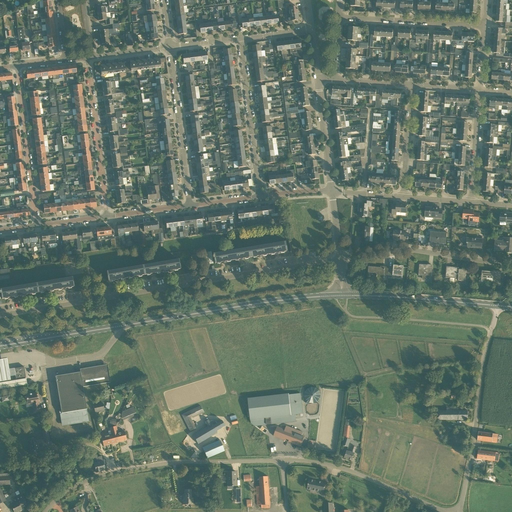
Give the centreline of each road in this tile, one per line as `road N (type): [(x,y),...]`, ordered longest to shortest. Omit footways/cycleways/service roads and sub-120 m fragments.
road 1 (residential): [(0,315),(340,258)]
road 2 (primary): [(0,346),(336,295)]
road 3 (unclassified): [(46,511),(72,487),(119,472),(173,462),(282,460)]
road 4 (unclassified): [(458,511),(482,361),(500,306)]
road 5 (residential): [(511,265),(413,251),(340,258)]
road 6 (unclassified): [(438,511),(344,469),(282,460)]
road 7 (residential): [(38,225),(17,65)]
road 8 (residential): [(257,197),(238,37)]
road 9 (residential): [(186,206),(167,46)]
road 10 (residential): [(108,215),(87,56)]
road 11 (primary): [(346,296),(500,306)]
road 12 (residential): [(481,27),(340,18)]
